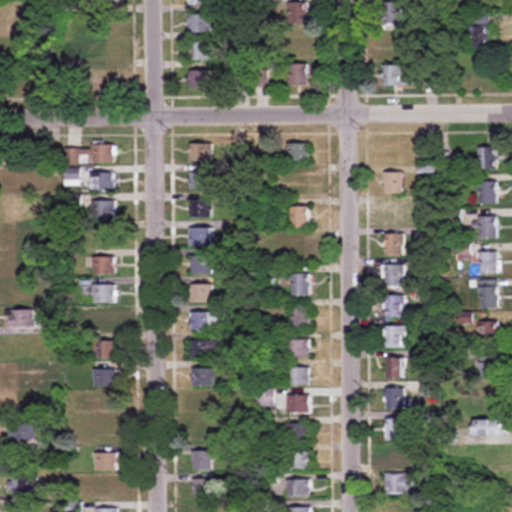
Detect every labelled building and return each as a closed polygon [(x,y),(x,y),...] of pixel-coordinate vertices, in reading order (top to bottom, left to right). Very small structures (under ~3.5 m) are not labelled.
[(90,0),(90,9),(116,9),(116,0),(90,0)] [(290,2),(290,23),(310,23),(310,2),(290,2)] [(403,2),(383,2),(383,23),(403,24),(403,2)] [(472,47),(494,47),(494,12),(472,12),(472,47)] [(190,33),(212,33),(212,14),(190,14),(190,33)] [(384,56),(404,56),(404,35),(384,35),(384,56)] [(309,36),(291,36),(291,59),(309,59),(309,36)] [(191,43),(191,60),(214,60),(214,43),(191,43)] [(121,45),(91,45),(91,61),(121,61),(121,45)] [(291,85),(310,85),(310,64),(291,64),(291,85)] [(32,88),(32,66),(9,66),(9,88),(32,88)] [(413,86),(413,75),(403,75),(403,66),(384,66),(384,86),(413,86)] [(234,85),(248,85),(248,70),(234,70),(234,85)] [(212,71),(190,71),(190,88),(212,88),(212,71)] [(214,162),(214,144),(191,144),(191,162),(214,162)] [(310,161),(310,144),(288,144),(288,161),(310,161)] [(68,164),(115,164),(115,147),(68,147),(68,164)] [(480,170),(499,170),(499,147),(480,147),(480,170)] [(34,167),(34,148),(9,148),(9,167),(34,167)] [(117,172),(96,172),(96,191),(117,191),(117,172)] [(192,191),(214,191),(214,172),(192,172),(192,191)] [(291,173),(291,196),(311,196),(311,173),(291,173)] [(386,195),(404,195),(404,173),(386,173),(386,195)] [(40,174),(11,174),(11,193),(40,193),(40,174)] [(458,175),(458,189),(470,189),(470,175),(458,175)] [(499,204),(499,182),(480,182),(480,204),(499,204)] [(192,200),(192,219),(214,219),(214,200),(192,200)] [(118,220),(118,201),(93,201),(93,220),(118,220)] [(386,226),(404,226),(404,204),(386,204),(386,226)] [(310,207),(292,207),(292,229),(310,229),(310,207)] [(480,239),(499,238),(499,217),(480,217),(480,239)] [(38,247),(38,226),(13,226),(13,247),(38,247)] [(191,247),(216,247),(216,229),(191,229),(191,247)] [(404,257),(404,234),(387,234),(387,257),(404,257)] [(293,262),(311,262),(311,240),(293,240),(293,262)] [(480,252),(480,274),(501,274),(501,252),(480,252)] [(39,273),(39,255),(11,255),(11,273),(39,273)] [(215,257),(193,257),(193,274),(215,274),(215,257)] [(95,275),(118,275),(118,258),(95,258),(95,275)] [(383,265),(383,287),(406,287),(406,265),(383,265)] [(284,274),(284,286),(293,286),(293,296),(312,296),(312,274),(284,274)] [(482,309),(500,309),(500,280),(481,281),(482,309)] [(14,301),(38,301),(38,283),(14,283),(14,301)] [(118,304),(118,285),(95,285),(95,304),(118,304)] [(216,285),(192,285),(192,302),(216,302),(216,285)] [(405,318),(405,296),(387,296),(387,318),(405,318)] [(312,329),(312,308),(293,308),(293,329),(312,329)] [(36,310),(11,310),(11,327),(36,327),(36,310)] [(225,330),(225,312),(192,312),(192,330),(225,330)] [(456,312),(456,324),(474,324),(474,312),(456,312)] [(118,314),(86,314),(86,331),(118,331),(118,314)] [(482,345),(500,345),(500,322),(482,322),(482,345)] [(406,348),(406,326),(386,326),(386,348),(406,348)] [(312,339),(288,339),(288,357),(312,357),(312,339)] [(193,340),(193,358),(225,358),(225,340),(193,340)] [(96,360),(119,360),(119,342),(96,342),(96,360)] [(500,380),(500,357),(480,357),(480,380),(500,380)] [(406,379),(406,358),(387,358),(387,379),(406,379)] [(288,385),(311,385),(311,367),(288,367),(288,385)] [(217,386),(217,369),(193,369),(193,386),(217,386)] [(96,370),(96,387),(121,387),(121,370),(96,370)] [(36,390),(36,371),(6,371),(6,390),(36,390)] [(421,382),(421,397),(442,397),(442,382),(421,382)] [(406,387),(387,387),(387,411),(406,411),(406,387)] [(257,406),(276,406),(276,389),(257,389),(257,406)] [(289,412),(312,412),(312,395),(289,395),(289,412)] [(95,413),(117,413),(117,396),(95,396),(95,413)] [(216,396),(193,396),(193,415),(216,415),(216,396)] [(502,396),(483,396),(483,414),(502,414),(502,396)] [(439,413),(424,413),(424,427),(439,427),(439,413)] [(387,441),(406,441),(406,420),(387,420),(387,441)] [(507,420),(475,420),(475,436),(507,436),(507,420)] [(12,442),(38,442),(38,423),(12,423),(12,442)] [(312,441),(312,423),(288,423),(288,441),(312,441)] [(195,424),(195,443),(216,443),(216,424),(195,424)] [(97,443),(119,443),(119,425),(97,425),(97,443)] [(39,458),(39,447),(21,447),(21,458),(39,458)] [(214,471),(214,451),(195,451),(195,471),(214,471)] [(290,470),(313,470),(313,451),(290,451),(290,470)] [(382,467),(409,467),(409,451),(382,451),(382,467)] [(120,453),(97,453),(97,471),(120,471),(120,453)] [(418,495),(418,474),(387,474),(387,495),(418,495)] [(39,477),(9,477),(9,495),(39,495),(39,477)] [(195,499),(215,499),(215,479),(195,479),(195,499)] [(313,480),(289,480),(289,498),(313,498),(313,480)] [(94,482),(94,496),(119,496),(119,482),(94,482)] [(407,511),(408,502),(388,502),(388,511),(407,511)]
